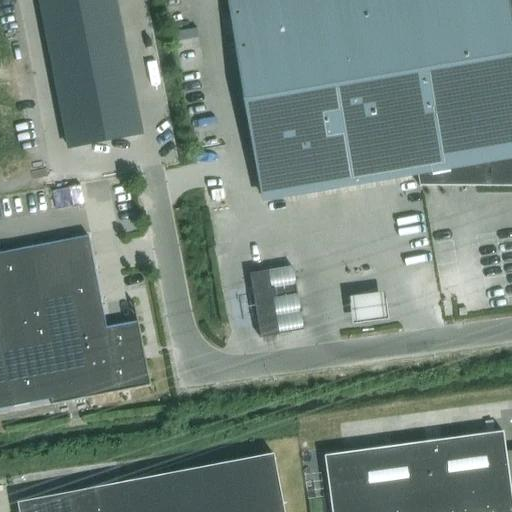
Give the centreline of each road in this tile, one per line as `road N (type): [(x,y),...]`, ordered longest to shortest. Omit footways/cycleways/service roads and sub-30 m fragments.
road 1 (unclassified): [(511,336),(202,369),(184,342),(156,180)]
road 2 (unknown): [(450,342),(444,287),(451,264),(511,254)]
